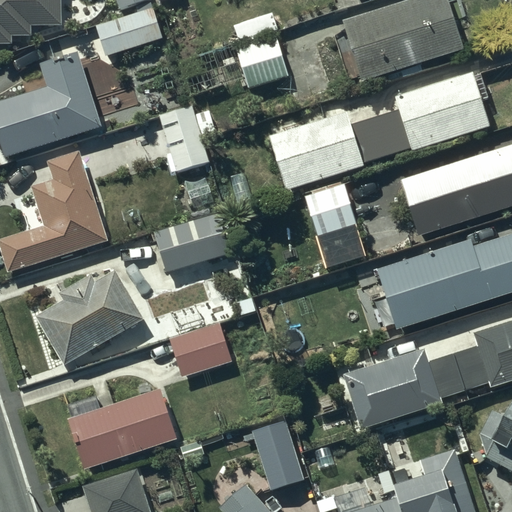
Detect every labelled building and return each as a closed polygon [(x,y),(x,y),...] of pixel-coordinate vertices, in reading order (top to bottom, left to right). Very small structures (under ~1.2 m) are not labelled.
[(0,0),(0,46),(9,46),(9,38),(30,38),(30,26),(59,26),(58,0),(0,0)] [(114,0),(118,11),(149,0),(114,0)] [(445,0),(409,0),(341,22),(360,82),(462,49),(445,0)] [(152,6),(92,25),(103,59),(163,40),(152,6)] [(235,45),(247,88),(288,77),(276,34),(235,45)] [(0,102),(0,147),(3,157),(99,128),(77,53),(38,65),(45,88),(0,102)] [(471,74),(394,99),(412,153),(489,129),(471,74)] [(192,105),(157,116),(176,174),(210,163),(192,105)] [(268,138),(284,192),(362,168),(345,114),(268,138)] [(511,144),(399,183),(418,240),(511,208),(511,144)] [(42,226),(0,238),(0,257),(5,274),(106,245),(80,154),(47,164),(52,181),(31,187),(42,226)] [(344,185),(303,198),(325,270),(366,258),(344,185)] [(216,215),(152,233),(164,274),(228,255),(216,215)] [(470,240),(375,270),(395,332),(511,295),(511,235),(472,248),(470,240)] [(62,300),(33,318),(64,367),(141,320),(112,275),(95,285),(90,276),(58,295),(62,300)] [(511,321),(472,334),(476,349),(428,364),(424,350),(342,375),(359,429),(441,404),(439,399),(487,384),(489,389),(511,382),(511,321)] [(219,326),(168,341),(178,376),(229,361),(219,326)] [(68,407),(72,419),(68,420),(84,468),(174,439),(159,391),(100,410),(96,397),(68,407)] [(478,435),(490,441),(482,458),(511,472),(511,487),(509,493),(511,494),(511,402),(509,401),(501,417),(489,412),(478,435)] [(260,428),(276,482),(303,474),(287,420),(260,428)] [(423,424),(389,434),(396,456),(430,446),(423,424)] [(423,478),(389,489),(392,498),(349,511),(473,511),(454,451),(418,463),(423,478)] [(150,511),(136,469),(81,487),(88,511),(150,511)] [(266,511),(244,486),(219,509),(222,511),(266,511)]
